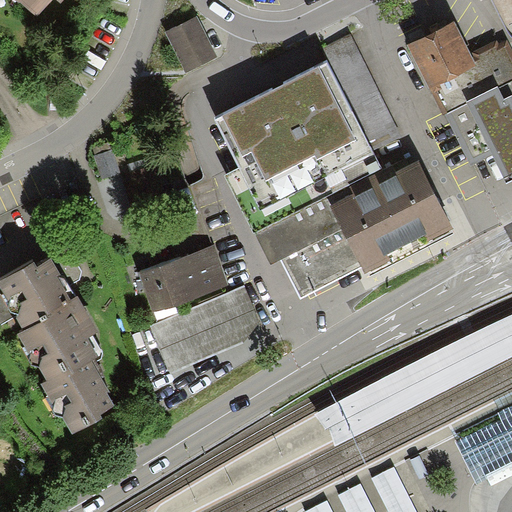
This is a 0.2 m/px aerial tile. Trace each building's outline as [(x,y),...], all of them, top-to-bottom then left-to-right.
[(18,0),(35,13),(47,0),(18,0)] [(196,16),(167,30),(187,69),(215,54),(196,16)] [(455,25),(408,48),(434,95),(479,73),(471,58),(455,25)] [(300,295),(360,262),(325,194),(382,165),(371,146),(400,133),(350,30),(320,44),(328,59),(271,86),(214,115),(237,164),(224,170),(269,260),(279,255),(300,295)] [(496,45),(471,58),(479,73),(434,95),(471,166),(492,155),(504,181),(511,176),(511,51),(509,46),(499,51),(496,45)] [(360,262),(364,270),(453,225),(414,149),(382,165),(325,194),(360,262)] [(156,161),(123,172),(140,222),(173,210),(156,161)] [(141,271),(155,310),(229,283),(215,244),(141,271)] [(35,263),(0,282),(0,288),(16,316),(24,330),(72,302),(58,278),(62,276),(52,260),(38,268),(35,263)] [(246,286),(151,327),(171,373),(267,332),(246,286)] [(0,325),(16,316),(0,288),(0,325)] [(80,298),(72,302),(24,330),(18,334),(47,382),(69,369),(72,373),(96,359),(99,357),(89,338),(99,332),(80,298)] [(386,373),(314,412),(327,427),(332,443),(511,353),(511,312),(471,331),(386,373)] [(106,376),(96,359),(72,373),(69,369),(47,382),(43,384),(73,435),(103,417),(101,414),(116,406),(108,393),(111,392),(103,378),(106,376)] [(511,410),(455,439),(476,482),(511,464),(511,410)] [(420,511),(398,465),(375,476),(391,511),(420,511)] [(377,511),(368,482),(343,491),(350,511),(377,511)] [(308,511),(336,511),(330,499),(308,510),(308,511)]
